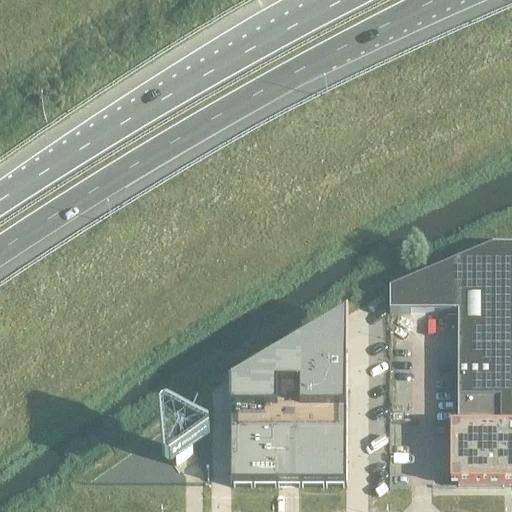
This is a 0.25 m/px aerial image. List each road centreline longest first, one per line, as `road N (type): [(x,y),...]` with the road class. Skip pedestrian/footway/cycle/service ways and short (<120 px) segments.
road 1 (motorway): [(0,250),(171,141),(434,0)]
road 2 (motorway): [(342,0),(0,200)]
